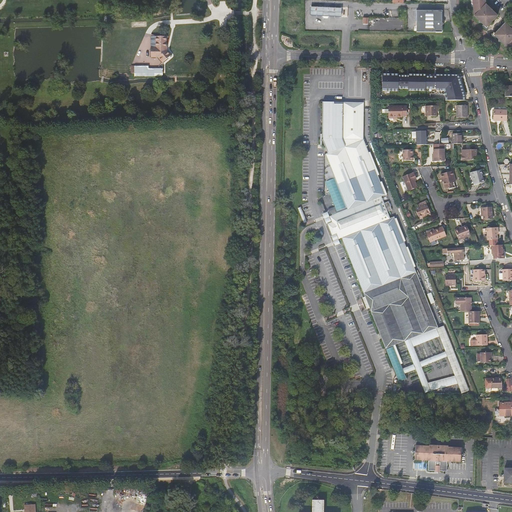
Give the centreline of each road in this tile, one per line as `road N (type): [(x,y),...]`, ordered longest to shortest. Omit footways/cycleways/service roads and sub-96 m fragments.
road 1 (secondary): [(268,57),(258,472)]
road 2 (secondary): [(266,472),(273,57)]
road 3 (tertiary): [(0,477),(258,472)]
road 4 (tertiary): [(273,57),(462,58)]
road 5 (track): [(133,62),(152,25),(268,12)]
road 6 (tertiary): [(367,481),(511,499)]
